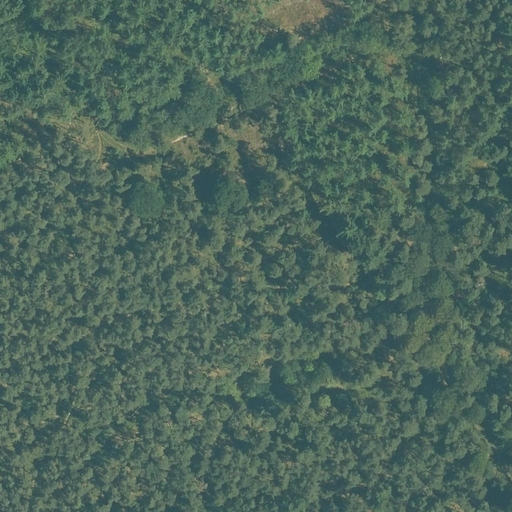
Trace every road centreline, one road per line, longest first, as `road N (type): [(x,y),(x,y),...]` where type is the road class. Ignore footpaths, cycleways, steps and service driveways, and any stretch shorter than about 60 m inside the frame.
road 1 (track): [(417,10),(435,175),(421,271),(449,380),(511,478)]
road 2 (track): [(0,238),(115,172),(253,109)]
road 3 (track): [(421,271),(365,264),(323,241),(253,109)]
